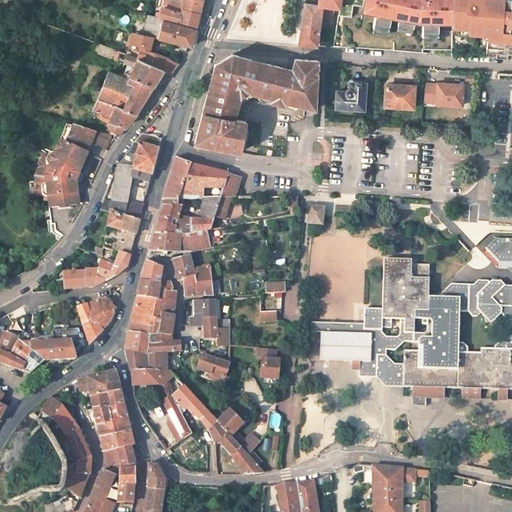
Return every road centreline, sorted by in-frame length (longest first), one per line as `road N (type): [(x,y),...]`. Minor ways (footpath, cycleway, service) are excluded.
road 1 (residential): [(511,482),(388,459),(342,460),(286,478),(200,482),(171,471),(147,446)]
road 2 (residential): [(0,299),(79,232),(110,165),(197,58)]
road 3 (tertiary): [(197,58),(138,251)]
road 4 (unclassified): [(323,54),(511,66)]
road 5 (residential): [(78,511),(100,459),(67,372)]
road 6 (residential): [(132,269),(98,290),(30,298),(0,311)]
